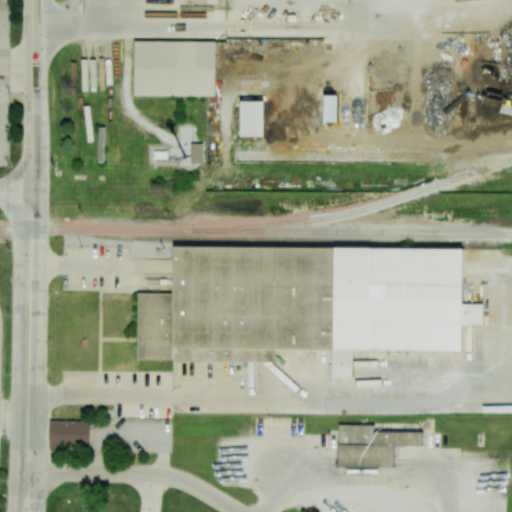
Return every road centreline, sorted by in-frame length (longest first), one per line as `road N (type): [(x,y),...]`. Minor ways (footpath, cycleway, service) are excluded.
road 1 (tertiary): [(28,510),(33,190)]
road 2 (residential): [(28,475),(163,476),(238,511)]
road 3 (tertiary): [(33,190),(34,0)]
